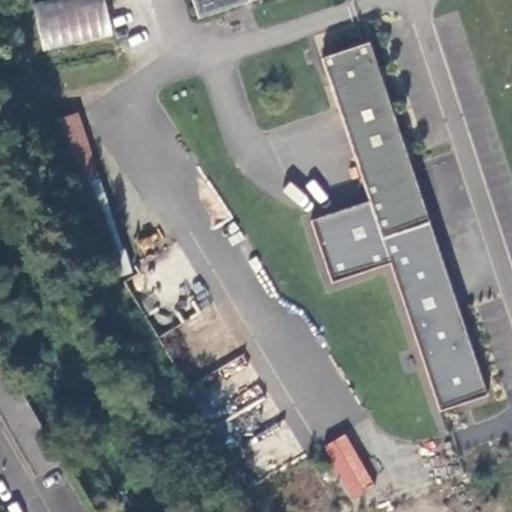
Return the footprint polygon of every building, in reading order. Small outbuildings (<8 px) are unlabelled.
[(104,0),(52,0),(31,5),(43,53),(113,35),(104,0)] [(193,0),(200,19),(256,0),(193,0)] [(370,43),(324,58),(372,201),(313,220),(333,280),(393,262),(441,409),(455,405),(489,395),(411,165),(370,43)] [(47,123),(26,130),(49,194),(87,261),(123,249),(78,112),(47,123)] [(87,261),(108,296),(136,289),(123,249),(87,261)] [(136,289),(108,296),(121,318),(127,314),(138,308),(142,305),(136,289)] [(0,415),(35,476),(61,462),(0,356),(0,415)]
